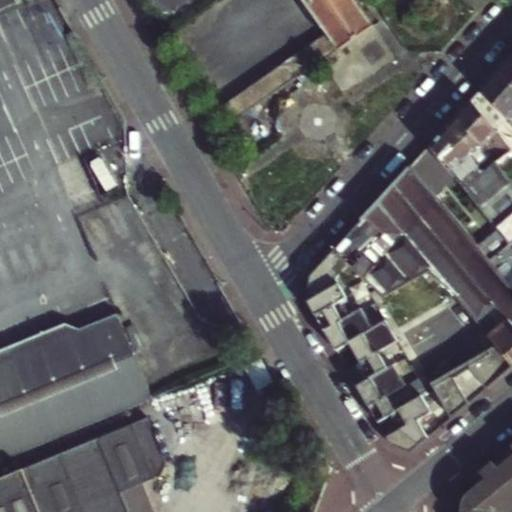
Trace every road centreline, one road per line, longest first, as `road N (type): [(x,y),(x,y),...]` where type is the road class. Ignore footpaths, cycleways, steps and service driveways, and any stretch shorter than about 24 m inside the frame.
road 1 (residential): [(511,16),(262,292)]
road 2 (residential): [(262,292),(91,0)]
road 3 (residential): [(390,506),(262,292)]
road 4 (residential): [(511,407),(390,506)]
